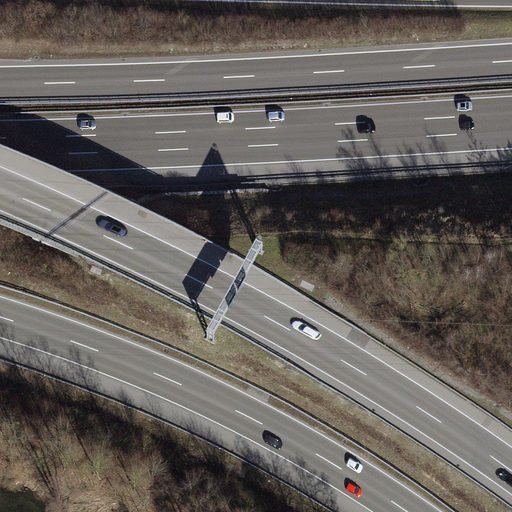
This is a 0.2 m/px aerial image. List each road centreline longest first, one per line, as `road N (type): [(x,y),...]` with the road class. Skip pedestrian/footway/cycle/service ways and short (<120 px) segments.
road 1 (motorway): [(511,470),(279,324),(0,188)]
road 2 (motorway): [(0,146),(511,122)]
road 3 (motorway): [(511,61),(0,84)]
road 4 (motorway): [(0,316),(249,417),(407,511)]
